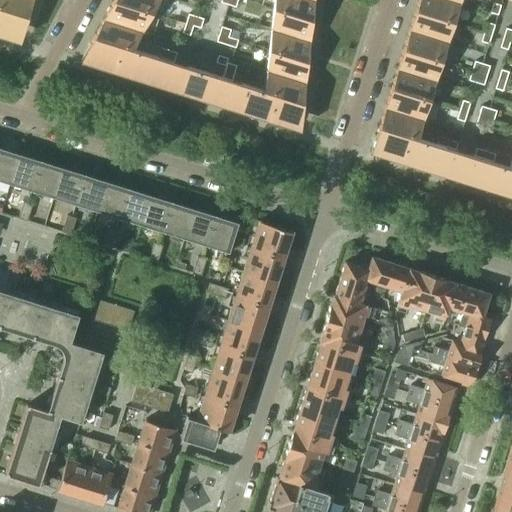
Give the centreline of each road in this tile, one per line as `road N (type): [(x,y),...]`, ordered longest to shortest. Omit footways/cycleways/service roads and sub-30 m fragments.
road 1 (residential): [(21,117),(322,210)]
road 2 (residential): [(230,511),(322,210)]
road 3 (residential): [(322,210),(390,0)]
road 4 (residential): [(322,210),(511,270)]
road 5 (residential): [(511,324),(454,511)]
road 6 (residential): [(21,117),(84,0)]
